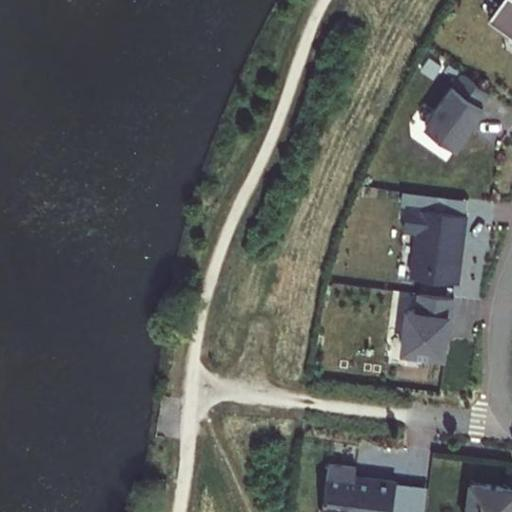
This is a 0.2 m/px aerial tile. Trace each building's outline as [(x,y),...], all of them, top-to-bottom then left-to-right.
[(511,0),(506,0),(493,19),(511,32),(511,0)] [(491,94),(464,74),(426,128),(458,149),(486,109),(482,107),(491,94)] [(497,146),(511,117),(511,115),(490,104),(474,133),(497,146)] [(470,200),(410,193),(408,208),(468,215),(470,200)] [(461,284),(468,215),(408,208),(406,231),(419,233),(414,278),(461,284)] [(406,353),(447,358),(450,331),(453,331),(457,299),(422,295),(420,313),(411,312),(406,353)] [(360,470),(332,466),(326,511),(397,511),(401,484),(359,479),(360,470)] [(470,511),(511,511),(511,488),(474,484),(470,511)]
